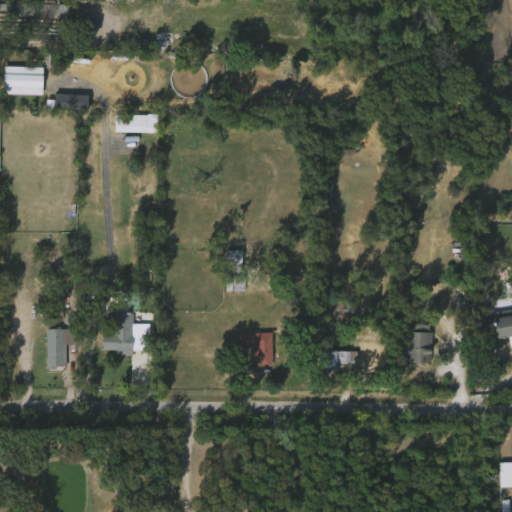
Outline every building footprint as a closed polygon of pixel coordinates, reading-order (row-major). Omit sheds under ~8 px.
[(0,4),(45,5),(70,5),(70,15),(0,14),(0,4)] [(61,24),(61,14),(6,13),(5,22),(61,24)] [(0,102),(34,103),(34,75),(0,74),(0,102)] [(148,115),(147,132),(115,132),(116,114),(148,115)] [(106,140),(137,141),(137,124),(107,124),(106,140)] [(511,335),(492,338),(488,313),(511,308),(511,335)] [(129,311),(129,313),(133,313),(133,323),(149,323),(149,350),(131,350),(131,355),(115,355),(115,349),(102,349),(102,333),(111,333),(111,312),(125,312),(125,311),(129,311)] [(429,324),(430,362),(405,362),(405,331),(412,331),(412,323),(429,324)] [(271,332),(271,365),(256,366),(255,346),(239,347),(239,333),(271,332)] [(263,340),(231,341),(231,355),(247,355),(247,374),(264,374),(263,340)] [(62,344),(62,351),(73,351),(73,366),(56,366),(56,369),(46,369),(47,344),(62,344)] [(334,351),(355,352),(355,363),(340,363),(340,370),(329,371),(327,369),(327,373),(322,373),(322,369),(319,371),(319,369),(316,369),(316,351),(334,351)] [(308,379),(335,379),(335,371),(348,372),(348,359),(308,359),(308,379)]
